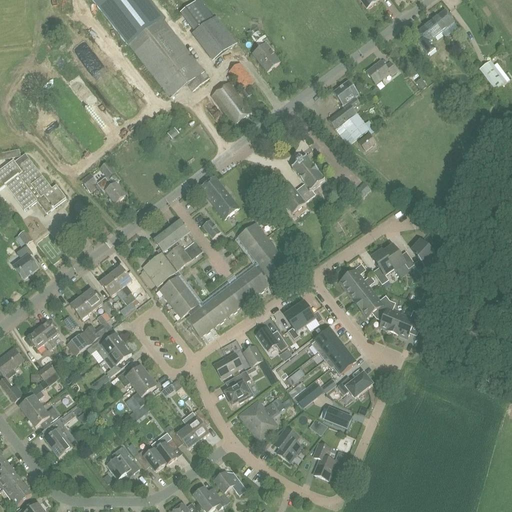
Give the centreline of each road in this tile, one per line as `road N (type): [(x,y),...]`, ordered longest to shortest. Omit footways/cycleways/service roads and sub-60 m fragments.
road 1 (residential): [(312,279),(391,373),(339,498),(332,505),(315,500),(275,478),(232,439)]
road 2 (tertiary): [(172,195),(430,0)]
road 3 (residential): [(232,439),(156,498),(81,503),(53,491),(0,420)]
road 4 (tertiary): [(0,327),(172,195)]
road 5 (residential): [(194,360),(312,279)]
